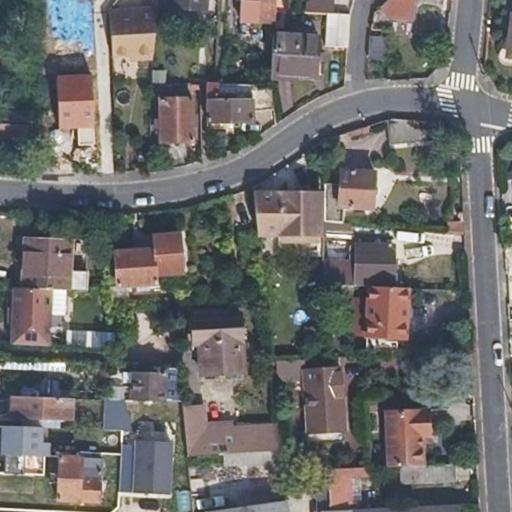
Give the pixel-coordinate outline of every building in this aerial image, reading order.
[(0,0),(0,77),(11,77),(12,0),(0,0)] [(274,20),(274,0),(239,0),(238,19),(274,20)] [(332,0),(305,0),(305,10),(332,12),(332,0)] [(386,0),(381,4),(382,17),(408,18),(408,0),(386,0)] [(108,4),(110,50),(133,49),(133,53),(154,53),(157,2),(108,4)] [(347,45),(348,17),(328,16),(327,44),(347,45)] [(273,30),(271,72),(317,74),(318,33),(273,30)] [(368,36),(366,62),(389,63),(391,43),(391,38),(368,36)] [(210,82),(208,118),(251,119),(251,106),(273,107),(271,84),(222,82),(210,82)] [(163,138),(192,139),(193,127),(198,127),(199,114),(194,114),(194,98),(164,97),(163,138)] [(25,108),(0,107),(0,134),(25,136),(25,108)] [(339,194),(324,192),(323,218),(342,220),(343,204),(371,206),(374,169),(341,168),(339,194)] [(320,192),(250,192),(254,233),(320,233),(320,192)] [(342,220),(323,218),(323,234),(345,235),(345,220),(342,220)] [(115,284),(106,284),(107,291),(109,305),(124,305),(123,284),(134,284),(134,289),(162,288),(162,283),(157,283),(156,274),(180,273),(178,233),(154,234),(154,248),(113,250),(115,284)] [(24,237),(21,287),(45,288),(82,290),(83,270),(67,269),(68,240),(24,237)] [(339,283),(353,284),(353,281),(391,283),(392,243),(355,242),(354,266),(345,266),(345,272),(322,271),(322,283),(339,283)] [(322,283),(322,294),(338,294),(339,283),(322,283)] [(403,336),(406,287),(368,285),(365,334),(403,336)] [(21,287),(12,287),(12,310),(15,309),(14,325),(10,325),(8,343),(45,344),(45,288),(21,287)] [(157,293),(157,302),(166,302),(166,293),(157,293)] [(202,374),(243,370),(238,313),(191,317),(193,344),(199,343),(202,374)] [(80,328),(79,344),(113,345),(112,331),(80,328)] [(296,372),(296,358),(274,359),(275,373),(296,372)] [(154,366),(132,365),(132,371),(127,371),(126,399),(130,399),(156,399),(157,383),(163,383),(163,372),(154,372),(154,366)] [(307,432),(344,431),(339,367),(302,368),(307,432)] [(11,377),(10,396),(47,397),(47,379),(11,377)] [(47,397),(10,396),(10,415),(18,415),(17,427),(57,428),(58,416),(67,416),(67,397),(47,397)] [(130,399),(126,399),(102,398),(101,429),(109,429),(124,429),(140,430),(130,399)] [(282,450),(279,425),(202,427),(199,405),(180,406),(185,452),(282,450)] [(384,409),(386,466),(401,466),(422,465),(421,442),(420,424),(428,424),(427,407),(384,409)] [(124,459),(124,429),(109,429),(109,458),(124,459)] [(54,499),(97,499),(98,456),(86,455),(86,450),(76,449),(76,456),(54,455),(54,499)] [(455,478),(454,463),(422,465),(401,466),(401,480),(455,478)] [(356,474),(356,468),(328,469),(328,477),(330,510),(357,509),(356,502),(349,502),(348,474),(356,474)] [(288,511),(287,500),(205,511),(288,511)] [(457,511),(457,503),(357,509),(330,510),(319,511),(457,511)]
